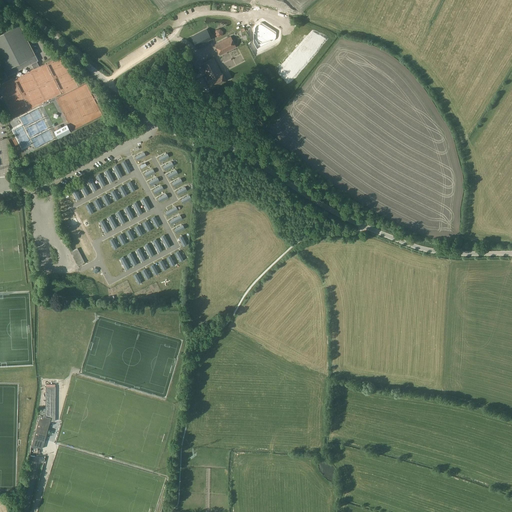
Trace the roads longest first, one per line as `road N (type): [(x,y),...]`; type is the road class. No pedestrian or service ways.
road 1 (unclassified): [(511,253),(417,247),(347,219),(236,150),(146,116)]
road 2 (unclassified): [(146,116),(9,0)]
road 3 (unclassified): [(4,190),(146,116)]
